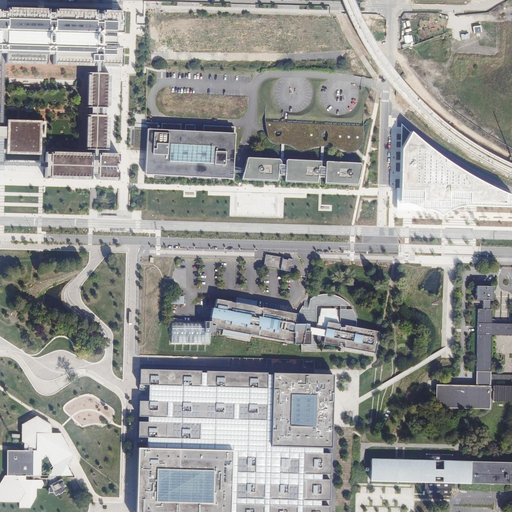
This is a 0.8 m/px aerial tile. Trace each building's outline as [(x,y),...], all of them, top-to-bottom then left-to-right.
[(0,54),(1,54),(4,54),(5,54),(5,65),(47,66),(47,55),(53,56),(53,66),(95,67),(95,64),(101,65),(101,67),(122,68),(123,49),(115,49),(115,34),(123,34),(123,12),(102,11),(102,15),(96,15),(96,11),(55,10),(55,13),(48,13),(49,10),(6,9),(6,12),(0,11),(0,54)] [(333,18),(149,14),(149,51),(349,47),(333,18)] [(479,30),(478,44),(495,44),(495,31),(479,30)] [(95,74),(90,74),(89,108),(91,108),(91,112),(91,116),(89,116),(89,133),(88,151),(105,151),(106,121),(106,117),(106,116),(105,116),(105,109),(106,109),(107,74),(100,74),(95,74)] [(363,137),(363,124),(287,120),(283,120),(281,120),(264,119),(265,126),(266,130),(267,135),(268,138),(269,141),(271,143),(273,144),(276,144),(278,144),(281,144),(284,144),(286,145),(288,145),(290,146),(292,148),(294,149),(297,151),(300,152),(303,151),(306,151),(308,149),(311,148),(313,148),(316,147),(318,147),(321,146),(322,146),(323,146),(325,146),(327,146),(330,147),(332,147),(335,148),(337,148),(340,149),(342,150),(344,151),(347,152),(349,152),(351,152),(353,151),(356,150),(358,148),(360,147),(361,144),(362,142),(363,140),(363,137)] [(40,154),(41,122),(6,120),(6,128),(3,128),(1,128),(0,127),(0,139),(0,140),(1,140),(6,140),(6,155),(40,156),(40,154)] [(411,132),(401,124),(401,149),(400,189),(397,189),(396,210),(421,211),(425,211),(429,211),(432,212),(435,212),(437,213),(439,214),(440,215),(442,213),(444,211),(445,210),(447,209),(450,207),(452,207),(454,206),(456,206),(458,205),(461,205),(467,206),(469,206),(472,206),(511,206),(511,199),(509,195),(505,193),(501,192),(483,183),(464,172),(447,161),(429,148),(411,132)] [(233,167),(234,133),(146,129),(145,153),(144,174),(232,179),(232,171),(233,167)] [(45,166),(45,165),(0,163),(1,140),(0,140),(0,139),(0,164),(45,166)] [(118,164),(118,156),(96,155),(92,155),(90,155),(44,154),(43,163),(45,163),(45,165),(45,166),(45,168),(44,168),(44,176),(91,177),(91,172),(97,172),(97,177),(104,177),(118,178),(118,172),(116,172),(116,168),(116,164),(118,164)] [(242,175),(241,180),(277,182),(277,178),(277,176),(280,176),(284,176),(284,178),(284,182),(317,184),(317,180),(317,178),(321,178),(324,178),(324,180),(324,184),(357,186),(361,164),(325,162),(323,162),(321,162),(320,162),(308,162),(283,161),(280,160),(251,159),(246,159),(244,169),(243,173),(242,175)] [(190,205),(190,197),(169,196),(169,204),(190,205)] [(218,206),(246,205),(246,197),(218,197),(218,206)] [(482,310),(476,309),(475,372),(491,372),(491,336),(492,324),(492,310),(489,310),(490,301),(495,302),(495,286),(475,286),(475,301),(482,302),(482,310)] [(210,344),(210,337),(210,333),(212,333),(213,332),(214,331),(214,329),(215,328),(223,329),(222,335),(248,340),(249,334),(293,342),(293,344),(301,344),(301,352),(317,352),(317,349),(339,349),(339,343),(344,344),(344,348),(375,353),(379,332),(356,327),(356,325),(356,322),(356,316),(354,313),(352,309),(346,310),(346,306),(350,306),(349,304),(346,301),(342,298),(340,298),(337,296),(333,295),(331,294),(329,294),(328,294),(326,294),(323,294),(321,294),(319,295),(317,296),(314,296),(312,298),(310,299),(308,308),(302,306),(300,309),(300,310),(299,312),(298,314),(216,299),(214,308),(211,308),(210,318),(212,318),(211,321),(204,321),(204,323),(170,323),(171,343),(210,344)] [(170,296),(170,304),(184,304),(184,296),(170,296)] [(511,324),(503,325),(492,324),(491,336),(511,336),(511,324)] [(201,370),(140,369),(139,389),(149,390),(149,395),(139,394),(138,416),(148,416),(148,421),(138,421),(138,442),(155,443),(155,448),(137,447),(137,463),(135,511),(228,511),(229,509),(232,509),(235,509),(235,511),(263,511),(263,510),(266,510),(268,510),(268,511),(296,511),(297,511),(302,511),(301,511),(329,511),(330,505),(319,505),(319,500),(330,500),(331,479),(320,479),(320,473),(331,474),(331,453),(321,452),(321,447),(332,447),(332,439),(332,426),(328,426),(329,395),(333,395),(334,374),(272,372),(272,380),(267,380),(267,372),(206,370),(206,374),(201,374),(201,370)] [(511,376),(491,376),(491,372),(475,372),(475,387),(491,387),(491,380),(511,380),(511,376)] [(475,387),(436,385),(435,410),(453,410),(490,411),(491,387),(475,387)] [(511,386),(492,386),(492,402),(511,402),(511,386)] [(24,446),(24,450),(6,450),(6,476),(4,475),(0,482),(0,502),(19,502),(19,508),(30,508),(36,497),(36,489),(41,489),(44,484),(42,480),(49,481),(48,492),(53,492),(56,497),(64,493),(67,488),(61,478),(58,480),(57,478),(58,476),(73,476),(67,465),(73,454),(61,433),(51,434),(51,425),(36,417),(21,426),(21,443),(24,446)] [(450,485),(451,462),(451,455),(425,454),(425,462),(424,484),(424,495),(450,496),(450,485)] [(414,484),(424,484),(425,462),(372,460),(371,483),(414,484)] [(451,462),(450,485),(455,485),(511,486),(511,463),(509,463),(458,462),(451,462)]
